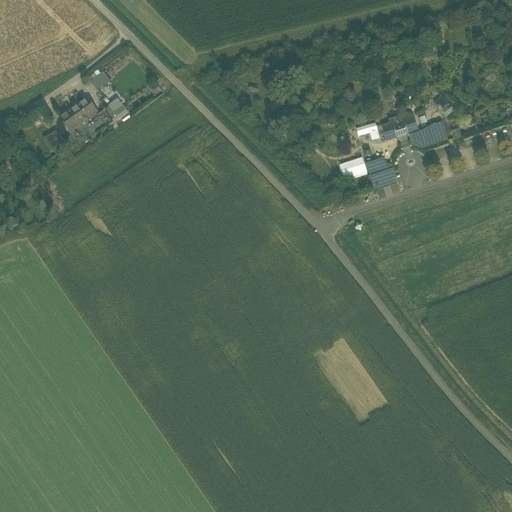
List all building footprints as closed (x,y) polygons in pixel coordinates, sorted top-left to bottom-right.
[(90,83),(97,92),(110,81),(103,73),(90,83)] [(442,98),(433,105),(440,114),(442,113),(447,118),(454,113),(442,98)] [(115,112),(123,107),(118,100),(108,107),(110,109),(112,107),(115,112)] [(60,119),(70,133),(87,121),(97,114),(85,102),(60,119)] [(105,112),(106,114),(113,124),(115,126),(130,115),(124,106),(123,107),(115,112),(112,107),(110,109),(105,112)] [(107,128),(113,124),(106,114),(100,119),(101,121),(107,128)] [(382,127),(383,130),(385,130),(393,127),(393,128),(404,124),(404,123),(413,120),(412,116),(411,115),(408,115),(406,115),(388,122),(389,125),(382,127)] [(425,117),(418,121),(421,128),(428,124),(425,117)] [(383,130),(387,142),(396,138),(395,135),(406,131),(408,135),(417,132),(413,120),(404,123),(404,124),(393,128),(393,127),(385,130),(383,130)] [(72,136),(65,141),(73,151),(73,152),(107,128),(101,121),(92,127),(75,139),(72,136)] [(70,133),(72,136),(75,139),(92,127),(87,121),(70,133)] [(374,124),(355,130),(358,139),(370,135),(377,132),(374,124)] [(424,132),(409,137),(412,147),(423,151),(448,142),(442,124),(433,127),(424,132)] [(463,141),(460,131),(451,134),(454,144),(463,141)] [(46,139),(53,150),(60,145),(64,143),(63,142),(56,132),(46,139)] [(380,140),(377,132),(370,135),(372,143),(380,140)] [(466,146),(477,143),(475,135),(464,139),(466,146)] [(66,155),(73,151),(65,141),(63,142),(64,143),(60,145),(66,155)] [(367,164),(387,160),(386,155),(376,157),(376,156),(366,158),(367,164)] [(366,167),(374,192),(398,184),(392,167),(388,168),(385,160),(366,167)] [(20,217),(5,223),(7,230),(22,224),(20,217)]
